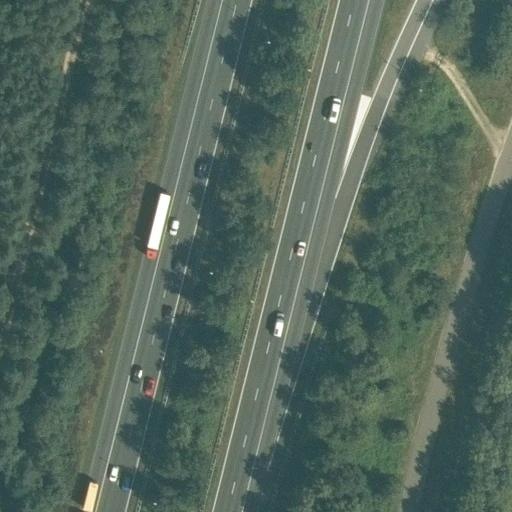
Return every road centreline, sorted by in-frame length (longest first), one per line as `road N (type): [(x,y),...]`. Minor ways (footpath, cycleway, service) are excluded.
road 1 (motorway): [(232,511),(360,0)]
road 2 (motorway): [(229,0),(105,511)]
road 3 (unclassified): [(406,511),(465,287),(511,151)]
road 4 (track): [(507,163),(413,22)]
